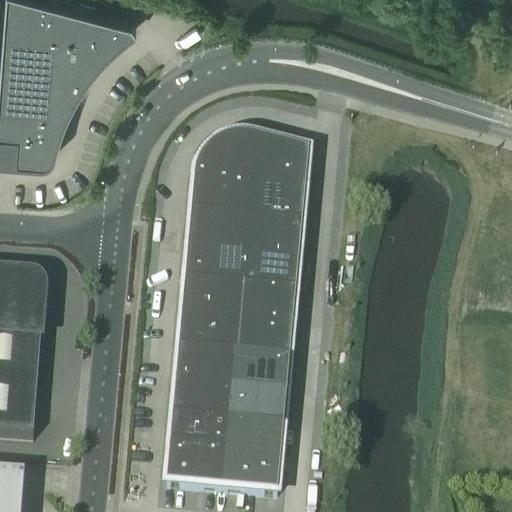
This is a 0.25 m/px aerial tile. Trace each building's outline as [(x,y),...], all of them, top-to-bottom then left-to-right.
[(45,164),(50,162),(53,158),(55,153),(64,121),(79,91),(104,58),(135,31),(134,30),(135,29),(131,23),(44,0),(4,0),(0,57),(0,161),(16,163),(40,165),(45,164)] [(246,223),(249,189),(253,144),(251,143),(241,142),(232,143),(217,148),(204,159),(200,164),(197,169),(195,175),(194,181),(190,217),(246,223)] [(307,158),(253,144),(249,189),(304,195),(307,158)] [(304,195),(249,189),(246,223),(301,229),(304,195)] [(242,257),(246,223),(190,217),(187,251),(242,257)] [(301,229),(246,223),(242,257),(298,263),(301,229)] [(184,286),(225,290),(239,291),(242,257),(187,251),(184,286)] [(298,263),(242,257),(239,291),(295,296),(298,263)] [(0,441),(32,444),(39,344),(41,316),(42,316),(43,306),(41,306),(42,300),(38,290),(29,285),(22,285),(22,283),(12,282),(12,283),(0,282),(0,441)] [(181,320),(236,325),(239,291),(225,290),(184,286),(181,320)] [(295,296),(239,291),(236,325),(292,330),(295,296)] [(181,320),(178,354),(233,359),(236,325),(181,320)] [(236,325),(233,359),(288,364),(292,330),(236,325)] [(227,427),(230,393),(233,359),(178,354),(171,422),(227,427)] [(288,364),(233,359),(230,393),(285,398),(288,364)] [(230,393),(227,427),(282,432),(285,398),(230,393)] [(171,422),(168,455),(224,461),(227,427),(171,422)] [(279,466),(282,432),(227,427),(224,461),(279,466)] [(165,490),(221,495),(224,461),(168,455),(165,490)] [(279,466),(224,461),(221,495),(276,500),(279,466)] [(0,511),(21,511),(23,492),(23,484),(0,481),(0,511)]
